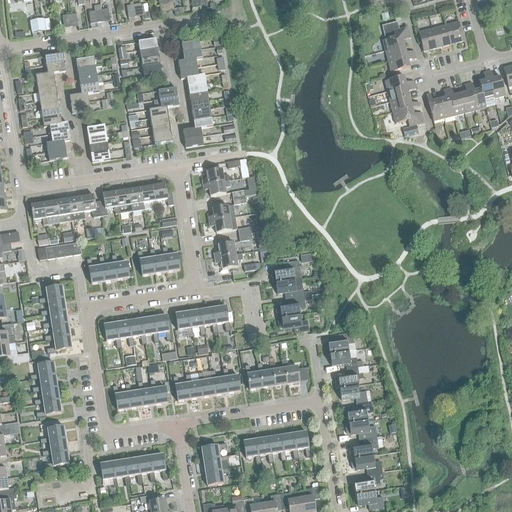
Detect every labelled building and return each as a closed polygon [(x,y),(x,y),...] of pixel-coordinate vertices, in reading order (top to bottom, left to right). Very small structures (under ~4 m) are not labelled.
[(167,13),(174,12),(174,9),(172,0),(165,1),(167,13)] [(190,0),(192,9),(200,8),(198,0),(190,0)] [(167,13),(165,1),(158,2),(160,14),(167,13)] [(133,6),(135,18),(141,17),(141,14),(140,5),(133,6)] [(135,18),(133,6),(126,8),(128,19),(135,18)] [(108,10),(101,11),(103,23),(110,22),(108,10)] [(103,23),(101,11),(88,13),(90,25),(103,23)] [(383,21),(389,20),(388,13),(381,15),(383,21)] [(69,16),(71,28),(78,27),(76,15),(69,16)] [(64,29),(71,28),(69,16),(62,17),(64,29)] [(37,21),(39,33),(46,32),(44,20),(37,21)] [(39,33),(37,21),(30,23),(32,34),(39,33)] [(382,42),(385,53),(404,48),(402,42),(410,39),(407,29),(399,31),(397,23),(382,27),(385,41),(382,42)] [(458,24),(445,27),(450,46),(463,43),(458,24)] [(445,27),(431,31),(436,50),(450,46),(445,27)] [(423,53),(436,50),(431,31),(417,34),(423,53)] [(214,48),(221,47),(220,39),(213,41),(214,48)] [(137,44),(139,52),(157,49),(155,41),(137,44)] [(181,45),(183,54),(201,52),(200,43),(181,45)] [(404,48),(385,53),(387,63),(414,56),(413,52),(405,54),(404,48)] [(158,58),(157,49),(139,52),(140,61),(158,58)] [(201,52),(183,54),(184,62),(184,63),(196,61),(203,60),(201,52)] [(46,67),(64,65),(62,56),(45,59),(46,67)] [(414,56),(387,63),(390,74),(409,69),(408,62),(415,60),(414,56)] [(142,69),(160,67),(158,58),(140,61),(142,69)] [(75,62),(77,71),(95,69),(93,59),(75,62)] [(198,70),(196,61),(184,63),(184,62),(178,63),(179,72),(198,70)] [(65,74),(64,65),(46,67),(48,76),(53,75),(53,76),(65,74)] [(161,75),(160,67),(142,69),(143,78),(161,75)] [(508,89),(511,87),(511,67),(503,70),(508,89)] [(95,69),(77,71),(78,80),(96,77),(95,69)] [(198,70),(179,72),(180,81),(187,80),(199,78),(199,77),(198,70)] [(487,73),(494,100),(505,97),(500,78),(493,80),(491,72),(487,73)] [(484,103),(484,102),(494,100),(487,73),(483,74),(485,82),(478,83),(480,90),(484,103)] [(54,83),(53,76),(53,75),(48,76),(35,78),(37,86),(54,83)] [(103,84),(101,76),(96,77),(78,80),(79,89),(98,86),(98,85),(103,84)] [(188,88),(207,85),(205,76),(199,77),(199,78),(187,80),(188,88)] [(384,83),(387,93),(414,86),(413,82),(405,84),(403,78),(384,83)] [(37,86),(38,95),(56,92),(54,83),(37,86)] [(486,109),(484,102),(484,103),(480,90),(474,92),(472,84),(468,85),(475,112),(486,109)] [(190,97),(208,94),(207,85),(188,88),(190,97)] [(464,115),(475,112),(468,85),(464,86),(466,94),(459,96),(464,115)] [(79,89),(81,96),(87,95),(88,96),(99,94),(98,86),(79,89)] [(414,86),(387,93),(389,104),(409,99),(407,92),(415,90),(414,86)] [(464,115),(459,96),(453,97),(451,89),(447,90),(454,117),(464,115)] [(158,93),(159,101),(177,99),(176,90),(158,93)] [(445,99),(438,101),(443,120),(454,117),(447,90),(443,91),(445,99)] [(38,95),(39,104),(57,101),(56,92),(38,95)] [(191,105),(210,102),(208,94),(190,97),(191,105)] [(69,98),(71,107),(89,104),(88,96),(87,95),(81,96),(69,98)] [(433,123),(443,120),(438,101),(432,103),(430,95),(426,96),(433,123)] [(177,99),(159,101),(159,102),(154,103),(155,111),(161,110),(167,109),(179,107),(177,99)] [(392,114),(411,109),(419,107),(418,103),(410,105),(409,99),(389,104),(392,114)] [(58,109),(57,101),(39,104),(41,112),(58,109)] [(192,114),(211,111),(210,102),(191,105),(192,114)] [(90,113),(89,104),(71,107),(72,116),(90,113)] [(60,117),(58,109),(41,112),(37,113),(35,115),(35,118),(39,120),(42,119),(42,120),(60,117)] [(150,120),(169,117),(167,109),(161,110),(155,111),(149,112),(150,120)] [(409,128),(416,126),(424,124),(421,114),(413,116),(411,109),(392,114),(395,125),(407,122),(409,128)] [(194,122),(212,119),(211,111),(192,114),(194,122)] [(43,129),(50,128),(61,126),(60,117),(42,120),(43,129)] [(151,129),(170,126),(169,117),(150,120),(151,129)] [(194,122),(195,131),(201,130),(214,128),(212,119),(194,122)] [(50,128),(51,137),(69,134),(67,125),(61,126),(50,128)] [(153,137),(171,134),(170,126),(151,129),(153,137)] [(416,126),(409,128),(402,130),(404,138),(418,135),(416,126)] [(87,130),(88,139),(106,136),(105,127),(87,130)] [(480,135),(479,129),(471,131),(472,136),(474,136),(474,138),(480,136),(479,135),(480,135)] [(184,141),(202,138),(201,130),(195,131),(183,133),(184,141)] [(64,142),(64,143),(70,142),(69,134),(51,137),(52,144),(64,142)] [(173,143),(171,134),(153,137),(154,146),(173,143)] [(107,144),(106,136),(88,139),(89,147),(107,144)] [(204,147),(202,138),(184,141),(185,150),(204,147)] [(47,154),(65,151),(64,143),(64,142),(52,144),(46,145),(47,154)] [(90,156),(109,153),(107,144),(89,147),(90,156)] [(67,160),(65,151),(47,154),(49,163),(67,160)] [(110,162),(109,153),(90,156),(92,164),(110,162)] [(240,168),(239,162),(227,164),(228,170),(240,168)] [(203,187),(224,184),(222,171),(206,174),(207,181),(202,182),(203,187)] [(224,184),(203,187),(203,192),(209,191),(210,198),(225,195),(224,184)] [(154,203),(156,203),(163,201),(165,208),(169,208),(173,207),(171,194),(166,195),(165,186),(152,188),(154,203)] [(154,203),(152,188),(139,190),(142,205),(143,205),(144,211),(152,210),(157,209),(156,203),(154,203)] [(142,205),(139,190),(127,192),(129,207),(131,207),(132,213),(144,211),(143,205),(142,205)] [(129,207),(127,192),(115,194),(117,209),(118,208),(119,215),(132,213),(131,207),(129,207)] [(231,194),(232,201),(245,198),(244,192),(231,194)] [(103,203),(98,203),(101,218),(107,217),(106,210),(114,209),(115,216),(119,215),(118,208),(117,209),(115,194),(102,196),(103,203)] [(93,219),(101,218),(98,203),(94,204),(93,197),(80,199),(82,214),(84,213),(92,212),(93,219)] [(246,205),(245,198),(232,201),(233,207),(246,205)] [(82,214),(80,199),(68,201),(70,216),(72,215),(73,222),(85,220),(84,213),(82,214)] [(70,216),(68,201),(55,203),(58,218),(59,217),(60,224),(73,222),(72,215),(70,216)] [(58,218),(55,203),(43,205),(45,220),(47,219),(48,226),(60,224),(59,217),(58,218)] [(45,220),(43,205),(30,207),(33,222),(42,220),(43,227),(48,226),(47,219),(45,220)] [(208,219),(209,224),(235,219),(233,207),(212,210),(213,218),(208,219)] [(216,234),(231,232),(237,231),(235,219),(209,224),(209,228),(215,227),(216,234)] [(176,227),(175,221),(162,223),(163,229),(176,227)] [(123,235),(131,234),(130,226),(122,228),(123,235)] [(87,238),(94,237),(93,229),(86,230),(87,238)] [(237,231),(238,237),(251,235),(250,229),(237,231)] [(259,252),(267,251),(264,233),(256,234),(259,252)] [(18,234),(9,235),(11,245),(19,244),(18,234)] [(65,244),(74,243),(73,234),(63,235),(65,244)] [(3,247),(10,245),(11,245),(9,235),(1,236),(3,247)] [(49,246),(47,235),(37,237),(39,248),(49,246)] [(252,241),(251,235),(238,237),(239,243),(252,241)] [(71,246),(72,258),(81,256),(79,244),(71,246)] [(214,255),(214,260),(235,256),(233,244),(218,247),(219,254),(214,255)] [(3,247),(0,246),(0,259),(2,259),(1,254),(11,253),(10,245),(3,247)] [(72,258),(71,246),(62,247),(64,259),(72,258)] [(64,259),(62,247),(53,248),(55,260),(64,259)] [(55,260),(53,248),(45,250),(46,261),(47,262),(55,260)] [(164,257),(167,273),(179,271),(177,255),(168,257),(166,249),(162,250),(163,258),(164,257)] [(46,261),(45,250),(37,251),(39,263),(46,261)] [(164,257),(163,258),(155,259),(154,251),(149,252),(150,260),(152,259),(154,275),(167,273),(164,257)] [(141,277),(154,275),(152,259),(150,260),(142,261),(141,253),(136,254),(138,262),(139,262),(141,277)] [(241,255),(235,256),(214,260),(215,265),(221,264),(222,271),(237,269),(236,262),(242,261),(241,255)] [(111,258),(112,266),(113,265),(116,281),(129,279),(126,263),(117,265),(116,257),(111,258)] [(101,267),(103,284),(116,281),(113,265),(112,266),(104,267),(103,259),(99,260),(100,268),(101,267)] [(101,267),(100,268),(92,269),(91,261),(86,262),(87,270),(88,270),(91,286),(103,284),(101,267)] [(300,280),(298,262),(282,264),(283,271),(274,272),(274,273),(271,274),(270,275),(271,283),(273,284),(275,284),(300,280)] [(256,271),(255,265),(243,267),(244,273),(256,271)] [(285,300),(312,297),(311,292),(302,293),(300,280),(275,284),(277,295),(284,294),(285,300)] [(40,305),(48,304),(48,303),(64,300),(62,288),(45,290),(47,300),(39,301),(40,305)] [(312,301),(312,297),(285,300),(286,306),(279,307),(279,309),(277,309),(275,310),(277,319),(299,316),(298,309),(305,309),(304,302),(312,301)] [(50,315),(65,313),(64,300),(48,303),(48,304),(49,312),(41,313),(42,318),(50,316),(50,315)] [(225,308),(213,310),(215,326),(216,326),(224,325),(225,333),(230,332),(229,324),(228,324),(225,308)] [(213,310),(200,312),(202,328),(204,328),(212,327),(213,334),(217,334),(216,326),(215,326),(213,310)] [(200,312),(187,314),(190,330),(191,330),(199,329),(200,336),(205,336),(204,328),(202,328),(200,312)] [(52,328),(67,325),(65,313),(50,315),(50,316),(51,324),(43,326),(44,330),(52,329),(52,328)] [(193,337),(191,330),(190,330),(187,314),(175,316),(177,332),(187,330),(188,338),(193,337)] [(299,316),(277,319),(278,320),(277,321),(278,329),(280,330),(282,330),(296,328),(297,335),(309,333),(307,322),(300,323),(299,316)] [(166,317),(154,319),(156,335),(157,335),(165,333),(166,342),(171,341),(170,332),(169,333),(166,317)] [(154,319),(141,321),(144,337),(145,337),(153,335),(154,343),(158,343),(157,335),(156,335),(154,319)] [(146,345),(145,337),(144,337),(141,321),(129,323),(131,339),(132,338),(140,337),(141,345),(146,345)] [(27,332),(35,331),(34,323),(26,324),(27,332)] [(119,341),(120,340),(128,339),(129,347),(134,347),(132,338),(131,339),(129,323),(116,325),(119,341)] [(52,328),(52,329),(53,337),(45,338),(46,343),(54,341),(54,340),(69,338),(67,325),(52,328)] [(119,341),(116,325),(104,327),(106,343),(115,341),(117,349),(121,349),(120,340),(119,341)] [(0,347),(8,346),(15,345),(14,338),(12,326),(2,327),(3,335),(0,334),(0,347)] [(328,344),(330,356),(355,352),(354,346),(352,334),(340,336),(341,342),(328,344)] [(71,351),(69,338),(54,340),(54,341),(55,349),(47,350),(48,355),(56,354),(56,353),(71,351)] [(9,353),(8,346),(0,347),(0,359),(6,358),(7,366),(18,364),(29,362),(28,354),(17,356),(16,352),(9,353)] [(197,349),(198,357),(208,355),(207,347),(197,349)] [(44,359),(43,352),(31,354),(32,361),(44,359)] [(345,365),(346,371),(357,370),(355,359),(355,352),(330,356),(331,367),(345,365)] [(126,368),(136,366),(135,357),(125,359),(126,368)] [(284,370),(287,386),(299,384),(297,368),(287,370),(286,362),(282,363),(281,363),(283,370),(284,370)] [(39,379),(55,377),(53,364),(37,367),(38,376),(31,377),(31,381),(39,380),(39,379)] [(272,372),(274,388),(287,386),(284,370),(283,370),(275,372),(273,364),(269,364),(270,372),(272,372)] [(159,365),(150,368),(153,375),(161,372),(159,365)] [(259,374),(262,390),(274,388),(272,372),(270,372),(262,373),(261,366),(256,367),(258,374),(259,374)] [(212,381),(215,397),(227,395),(225,380),(224,380),(215,381),(213,367),(209,368),(211,382),(212,381)] [(259,374),(258,374),(250,375),(249,368),(244,368),(245,377),(246,377),(249,392),(262,390),(259,374)] [(357,370),(346,371),(347,377),(337,379),(335,379),(336,390),(335,390),(335,391),(339,390),(339,391),(357,388),(356,381),(363,380),(362,375),(358,376),(357,370)] [(222,372),(224,380),(225,380),(227,395),(240,394),(238,378),(228,379),(227,371),(222,372)] [(212,381),(211,382),(203,383),(202,375),(197,376),(198,384),(200,383),(202,399),(215,397),(212,381)] [(41,392),(57,390),(55,377),(39,379),(39,380),(40,388),(33,389),(33,394),(41,393),(41,392)] [(187,386),(190,401),(202,399),(200,383),(198,384),(191,385),(190,377),(185,378),(186,386),(187,386)] [(187,386),(186,386),(178,387),(177,379),(172,380),(174,388),(175,388),(177,403),(190,401),(187,386)] [(152,391),(155,407),(168,405),(165,389),(155,390),(154,382),(150,383),(151,391),(152,391)] [(140,393),(142,409),(155,407),(152,391),(151,391),(143,392),(142,384),(137,385),(138,393),(140,393)] [(127,394),(130,411),(142,409),(140,393),(138,393),(131,394),(129,386),(124,387),(126,395),(127,394)] [(117,413),(130,411),(127,394),(126,395),(118,396),(117,388),(112,389),(113,397),(114,397),(117,413)] [(367,404),(366,403),(365,393),(358,394),(357,388),(339,391),(341,402),(354,400),(355,406),(367,404)] [(43,405),(59,402),(57,390),(41,392),(41,393),(42,401),(35,402),(35,407),(43,405)] [(43,405),(44,413),(36,414),(37,419),(46,418),(46,417),(61,415),(59,402),(43,405)] [(347,413),(348,425),(367,422),(366,415),(372,414),(371,403),(366,403),(367,404),(355,406),(356,412),(347,413)] [(360,435),(361,441),(376,439),(375,428),(368,429),(367,422),(348,425),(346,425),(345,427),(346,435),(347,436),(350,435),(350,437),(360,435)] [(49,443),(65,440),(63,428),(47,430),(49,439),(40,441),(41,445),(49,444),(49,443)] [(0,448),(4,448),(3,438),(9,436),(9,431),(4,432),(0,432),(0,448)] [(306,433),(293,435),(296,451),(305,450),(306,458),(311,457),(309,449),(308,449),(306,433)] [(296,451),(293,435),(281,438),(283,454),(284,453),(292,452),(293,460),(298,459),(296,451)] [(283,454),(281,438),(268,440),(271,455),(272,455),(279,454),(281,462),(285,461),(284,453),(283,454)] [(378,450),(376,439),(361,441),(362,447),(352,448),(352,450),(349,450),(348,451),(350,460),(351,461),(372,457),(371,451),(378,450)] [(51,455),(67,453),(65,440),(49,443),(49,444),(51,452),(43,453),(43,457),(51,456),(51,455)] [(271,455),(268,440),(255,442),(258,457),(259,457),(267,456),(268,464),(273,463),(272,455),(271,455)] [(258,457),(255,442),(243,444),(245,459),(255,458),(256,466),(260,465),(259,457),(258,457)] [(219,460),(219,459),(217,451),(226,449),(225,445),(216,446),(216,447),(201,450),(203,462),(219,460)] [(6,458),(4,448),(0,448),(0,464),(7,464),(10,463),(9,458),(6,458)] [(51,455),(51,456),(52,464),(44,465),(45,470),(53,469),(53,468),(69,466),(67,453),(51,455)] [(152,474),(153,474),(161,473),(162,481),(167,480),(166,471),(165,472),(162,456),(150,458),(152,474)] [(373,464),(372,457),(351,461),(350,462),(351,470),(353,471),(355,471),(356,472),(366,470),(366,476),(382,474),(380,463),(373,464)] [(152,474),(150,458),(137,460),(140,476),(141,476),(149,475),(150,483),(155,482),(153,474),(152,474)] [(219,460),(203,462),(205,475),(221,473),(221,471),(219,464),(228,462),(227,458),(219,459),(219,460)] [(140,476),(137,460),(125,462),(127,478),(128,478),(136,477),(137,485),(142,484),(141,476),(140,476)] [(127,478),(125,462),(112,464),(115,480),(116,480),(124,479),(125,487),(130,486),(128,478),(127,478)] [(117,488),(116,480),(115,480),(112,464),(100,466),(102,482),(111,481),(113,489),(117,488)] [(221,473),(205,475),(207,488),(223,485),(222,476),(235,474),(234,469),(221,471),(221,473)] [(383,481),(382,474),(366,476),(367,482),(354,484),(356,496),(374,493),(373,487),(379,486),(379,481),(383,481)] [(7,491),(6,481),(0,481),(0,497),(13,495),(13,490),(7,491)] [(309,498),(300,499),(302,511),(314,511),(313,501),(319,500),(317,489),(317,483),(312,484),(313,490),(307,490),(309,498)] [(374,493),(356,496),(358,508),(372,506),(373,511),(383,510),(382,499),(375,500),(374,493)] [(288,511),(302,511),(300,499),(291,501),(290,494),(280,496),(282,511),(289,510),(288,511)] [(0,511),(10,511),(9,501),(16,500),(15,495),(13,495),(0,497),(0,501),(0,503),(0,502),(0,511)] [(271,504),(262,506),(263,511),(277,511),(282,511),(280,496),(270,498),(271,504)] [(166,511),(165,501),(152,503),(151,497),(140,499),(141,505),(148,504),(149,511),(166,511)] [(253,500),(242,502),(243,511),(263,511),(262,506),(254,507),(253,500)] [(224,511),(223,511),(243,511),(242,502),(232,504),(233,510),(224,511)]
